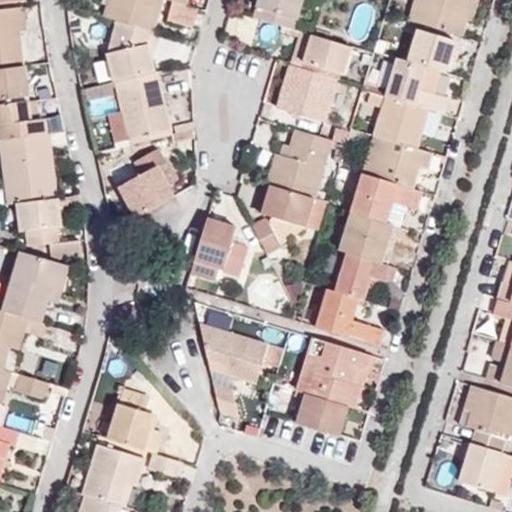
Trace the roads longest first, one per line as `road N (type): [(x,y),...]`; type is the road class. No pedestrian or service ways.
road 1 (residential): [(221,446),(247,444),(360,474),(502,0)]
road 2 (residential): [(45,511),(91,368),(105,286),(57,0)]
road 3 (residential): [(511,160),(413,491),(479,511)]
road 4 (residential): [(227,139),(213,44),(227,0)]
